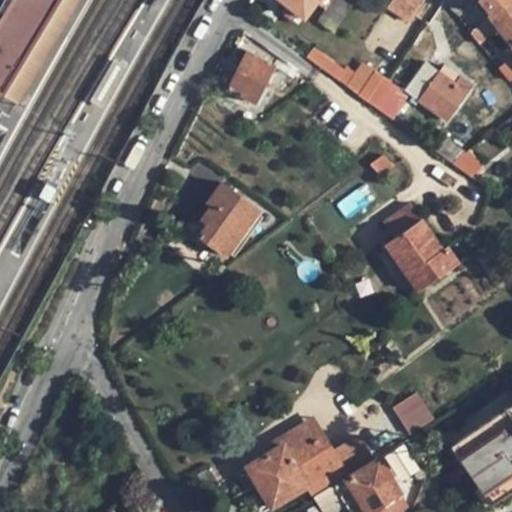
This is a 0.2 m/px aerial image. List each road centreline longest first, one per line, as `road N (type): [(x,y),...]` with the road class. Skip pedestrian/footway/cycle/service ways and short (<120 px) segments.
road 1 (residential): [(71,311),(224,0)]
road 2 (residential): [(71,311),(179,511)]
road 3 (residential): [(71,311),(0,473)]
